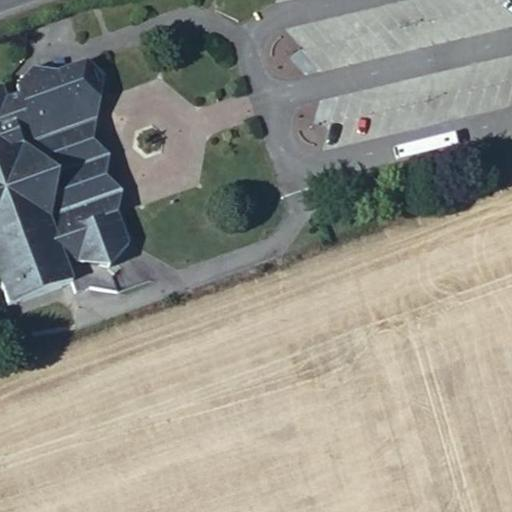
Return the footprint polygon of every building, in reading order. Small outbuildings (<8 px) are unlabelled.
[(81,101),(101,96),(104,74),(84,58),(55,69),(34,58),(24,80),(24,87),(10,92),(8,82),(0,84),(0,273),(10,304),(75,280),(78,291),(98,287),(118,293),(111,269),(133,243),(125,218),(122,215),(106,198),(108,178),(92,163),(94,140),(77,127),(81,101)] [(454,91),(435,92),(435,103),(405,105),(406,122),(456,119),(454,91)] [(94,140),(101,96),(81,101),(77,127),(94,140)] [(110,155),(94,140),(92,163),(108,178),(110,155)] [(106,198),(122,215),(124,193),(108,178),(106,198)]
